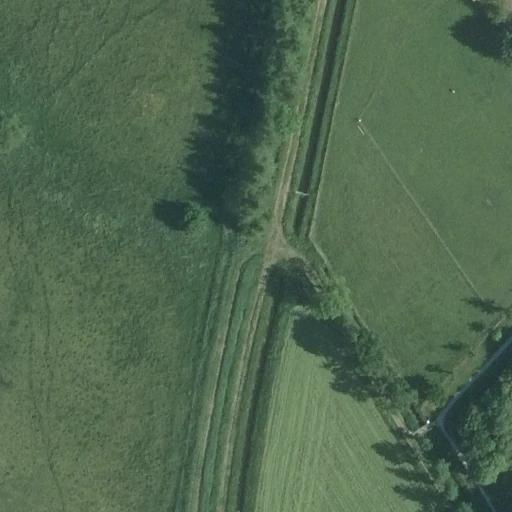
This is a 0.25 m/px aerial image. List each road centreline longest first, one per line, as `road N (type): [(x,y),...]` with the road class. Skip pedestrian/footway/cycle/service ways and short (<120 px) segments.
road 1 (track): [(458,511),(302,257),(275,237)]
road 2 (track): [(223,511),(275,237)]
road 3 (track): [(326,0),(275,237)]
